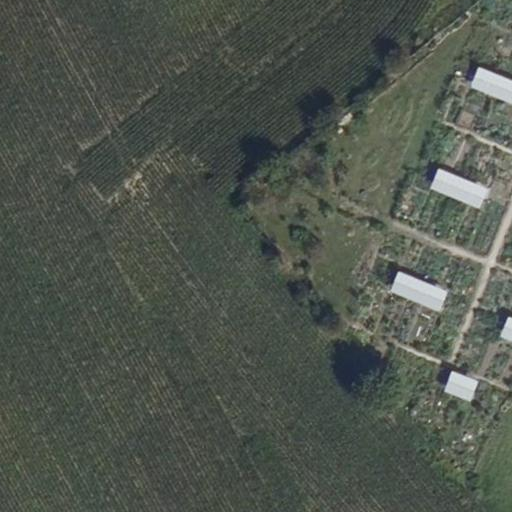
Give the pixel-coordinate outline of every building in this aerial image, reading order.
[(511,91),(478,77),(475,85),(511,101),(511,91)] [(437,177),(434,186),(479,206),(483,197),(437,177)] [(396,279),(392,288),(438,308),(441,299),(396,279)] [(511,328),(505,326),(502,334),(511,338),(511,328)] [(448,379),(444,388),(467,398),(471,389),(448,379)]
